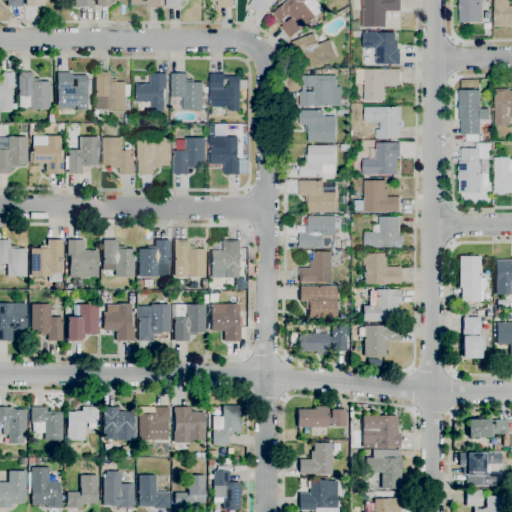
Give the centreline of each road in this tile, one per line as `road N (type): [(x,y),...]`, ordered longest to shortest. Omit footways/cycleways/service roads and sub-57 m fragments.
road 1 (residential): [(0,374),(247,375),(511,392)]
road 2 (residential): [(433,0),(432,511)]
road 3 (residential): [(258,50),(266,73),(266,511)]
road 4 (residential): [(0,206),(266,207)]
road 5 (residential): [(0,40),(236,40),(258,50)]
